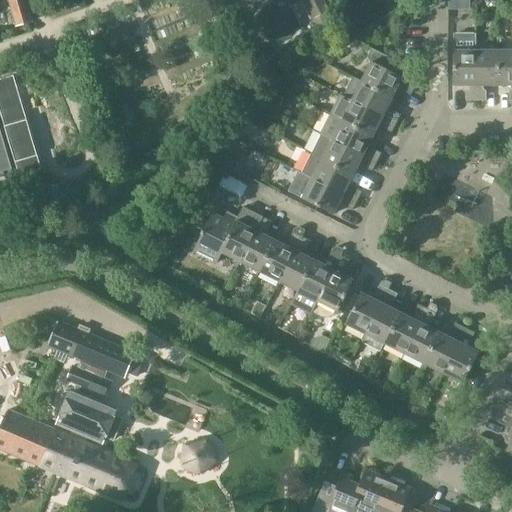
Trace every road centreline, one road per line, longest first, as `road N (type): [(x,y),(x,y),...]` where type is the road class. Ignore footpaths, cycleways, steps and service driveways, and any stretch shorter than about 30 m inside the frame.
road 1 (residential): [(511,323),(367,247)]
road 2 (residential): [(367,247),(227,177)]
road 3 (residential): [(445,479),(511,346)]
road 4 (residential): [(367,247),(434,120)]
road 5 (residential): [(434,120),(436,0)]
